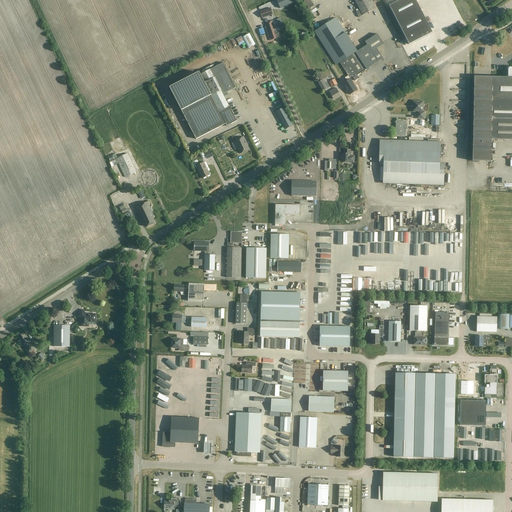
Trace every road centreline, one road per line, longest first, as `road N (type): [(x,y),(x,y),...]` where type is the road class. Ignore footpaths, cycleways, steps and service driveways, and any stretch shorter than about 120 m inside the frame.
road 1 (tertiary): [(136,265),(153,239),(463,40)]
road 2 (tertiary): [(131,464),(136,265)]
road 3 (unclassified): [(461,360),(509,368),(508,511)]
road 4 (unclassified): [(313,228),(310,346),(318,356),(359,358),(373,367)]
road 5 (unclassified): [(298,471),(359,473),(368,465),(373,367)]
road 6 (unclassified): [(464,203),(463,40)]
road 7 (unclassified): [(222,469),(229,311)]
road 8 (tertiary): [(0,336),(109,266),(136,265)]
road 9 (track): [(256,19),(308,139)]
